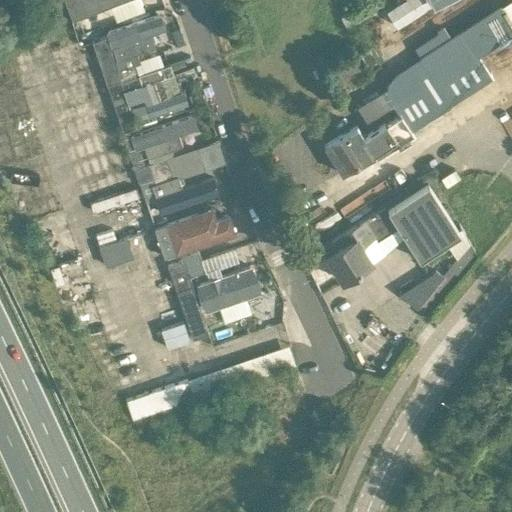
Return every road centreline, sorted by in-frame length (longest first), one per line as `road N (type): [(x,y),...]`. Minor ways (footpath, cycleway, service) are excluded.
road 1 (unclassified): [(334,368),(250,179),(186,0)]
road 2 (tertiary): [(364,511),(437,379),(511,292)]
road 3 (trunk): [(81,511),(0,334)]
